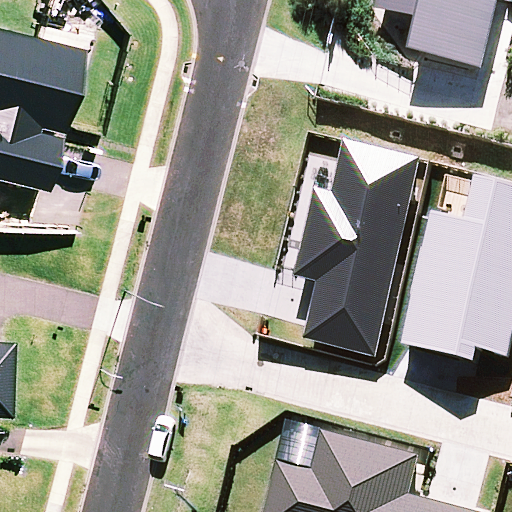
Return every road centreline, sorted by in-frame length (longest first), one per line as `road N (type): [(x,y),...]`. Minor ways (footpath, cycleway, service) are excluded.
road 1 (residential): [(148,333),(511,424)]
road 2 (residential): [(239,0),(148,333)]
road 3 (residential): [(148,333),(102,511)]
